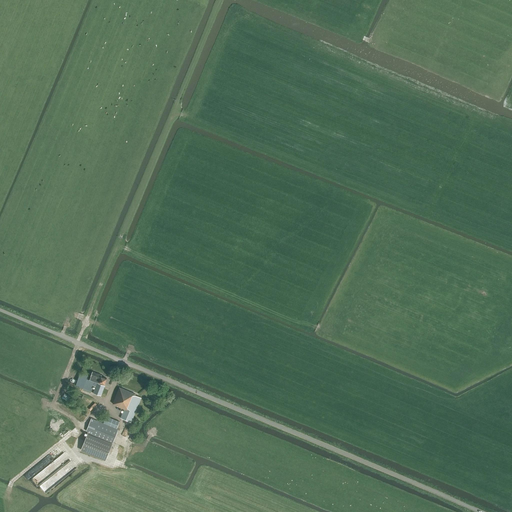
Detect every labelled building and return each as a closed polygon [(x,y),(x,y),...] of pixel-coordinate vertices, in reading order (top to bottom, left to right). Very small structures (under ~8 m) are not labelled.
[(102,375),(93,372),(90,378),(97,381),(96,383),(98,383),(98,382),(105,384),(107,378),(101,376),(102,375)] [(88,390),(91,391),(93,386),(94,382),(86,379),(87,376),(80,373),(76,385),(88,390)] [(96,383),(94,382),(93,386),(95,387),(93,393),(101,396),(105,386),(98,383),(96,383)] [(120,387),(113,404),(117,406),(124,409),(120,418),(131,422),(142,398),(135,395),(136,394),(120,387)] [(87,434),(98,438),(113,444),(118,430),(118,429),(121,422),(108,417),(105,424),(93,419),(87,434)] [(112,444),(87,434),(80,451),(105,462),(112,444)]
